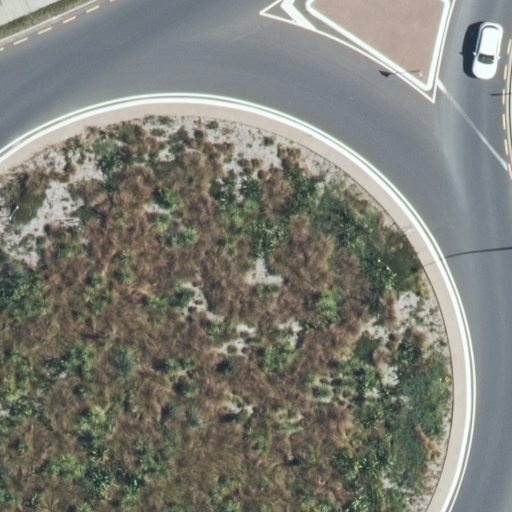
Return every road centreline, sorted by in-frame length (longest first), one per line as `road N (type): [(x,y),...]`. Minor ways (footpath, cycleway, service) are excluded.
road 1 (secondary): [(198,12),(316,41),(418,107),(491,203)]
road 2 (secondary): [(0,58),(25,42),(110,16),(198,12)]
road 3 (secondary): [(491,0),(491,203)]
